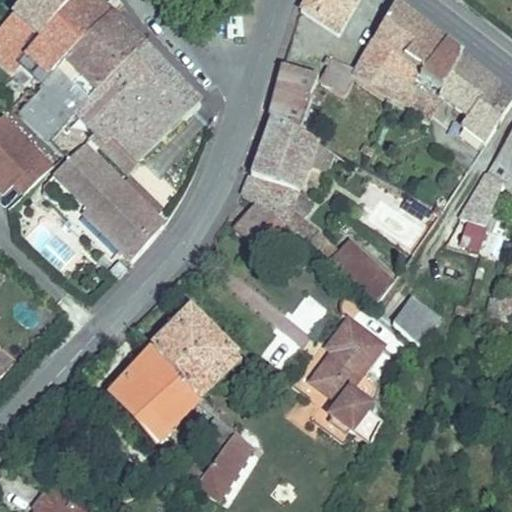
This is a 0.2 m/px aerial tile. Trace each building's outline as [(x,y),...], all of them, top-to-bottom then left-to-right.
[(111,17),(94,0),(27,0),(0,30),(0,60),(13,72),(18,66),(40,41),(63,66),(71,57),(111,17)] [(333,44),(358,0),(307,0),(301,12),(320,26),(317,32),(333,44)] [(403,63),(426,33),(394,9),(373,44),(369,52),(362,63),(362,64),(412,90),(421,75),(403,63)] [(83,108),(143,50),(111,17),(71,57),(63,66),(41,90),(47,95),(41,105),(63,127),(68,122),(76,115),(83,108)] [(440,98),(461,60),(445,48),(426,33),(403,63),(421,75),(412,90),(421,95),(436,103),(437,102),(440,98)] [(139,165),(200,109),(143,50),(83,108),(109,134),(139,165)] [(485,148),(511,106),(511,99),(461,60),(440,98),(468,121),(462,129),(485,148)] [(355,83),(352,81),(356,75),(334,64),(328,61),(325,66),(331,69),(322,84),(320,86),(344,100),(355,83)] [(412,118),(421,95),(412,90),(362,64),(356,75),(352,81),(355,83),(387,104),(386,106),(412,118)] [(311,105),(311,104),(310,104),(308,103),(313,93),(318,82),(284,69),(271,121),(300,136),(311,105)] [(63,127),(41,105),(47,95),(41,90),(34,97),(27,105),(19,115),(47,143),(63,127)] [(27,105),(34,97),(28,92),(21,100),(27,105)] [(319,108),(324,99),(313,93),(308,103),(310,104),(311,104),(311,105),(319,108)] [(437,102),(436,103),(421,95),(412,118),(429,128),(439,103),(437,102)] [(109,134),(83,108),(76,115),(101,141),(109,134)] [(0,196),(10,186),(22,198),(53,165),(0,114),(0,196)] [(309,169),(317,144),(311,141),(300,136),(271,121),(250,178),(243,198),(257,207),(274,217),(289,192),(299,196),(309,169)] [(511,136),(496,163),(487,177),(460,222),(467,224),(469,225),(468,227),(481,232),(482,229),(485,230),(502,190),(511,195),(511,136)] [(327,176),(335,154),(317,144),(309,169),(327,176)] [(123,188),(84,149),(59,173),(93,207),(89,212),(83,217),(132,265),(163,228),(153,218),(123,188)] [(93,207),(59,173),(55,178),(89,212),(93,207)] [(160,211),(130,181),(123,188),(153,218),(160,211)] [(289,216),(299,196),(289,192),(274,217),(286,228),(293,235),(301,225),(289,216)] [(428,215),(407,202),(402,209),(423,223),(428,215)] [(281,234),(286,228),(274,217),(257,207),(234,234),(261,257),(281,234)] [(440,219),(443,212),(437,208),(433,215),(440,219)] [(394,284),(349,243),(338,255),(303,224),(301,225),(293,235),(306,246),(309,247),(377,308),(394,284)] [(479,255),(487,231),(485,230),(482,229),(481,232),(468,227),(469,225),(467,224),(459,248),(479,255)] [(107,270),(112,264),(105,257),(99,264),(107,270)] [(117,282),(127,271),(119,264),(109,274),(117,282)] [(510,325),(511,318),(511,297),(503,295),(501,303),(497,321),(497,322),(510,325)] [(439,321),(411,301),(394,327),(419,349),(439,321)] [(497,321),(501,303),(491,301),(487,318),(497,321)] [(195,400),(236,360),(190,315),(152,353),(195,400)] [(508,336),(510,325),(497,322),(494,332),(508,336)] [(350,395),(383,349),(349,323),(328,352),(334,356),(336,358),(332,363),(330,361),(311,387),(340,408),(330,421),(352,436),(367,416),(371,410),(350,395)] [(195,400),(152,353),(113,398),(125,411),(148,437),(157,447),(198,404),(195,400)] [(0,381),(13,366),(0,354),(0,381)] [(200,406),(241,365),(236,360),(195,400),(198,404),(200,406)] [(370,449),(382,427),(367,416),(352,436),(370,449)] [(222,454),(235,437),(216,421),(197,443),(203,449),(208,442),(222,454)] [(219,504),(252,451),(235,436),(235,437),(222,454),(205,479),(197,491),(219,504)] [(205,479),(185,458),(175,467),(197,491),(205,479)] [(32,511),(39,511),(50,496),(46,493),(32,511)] [(76,511),(52,494),(50,496),(39,511),(76,511)]
